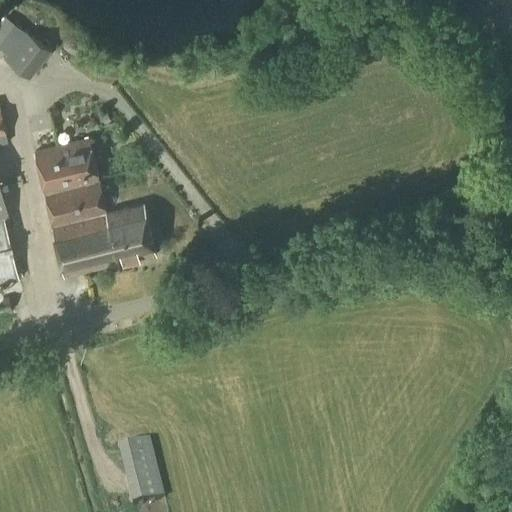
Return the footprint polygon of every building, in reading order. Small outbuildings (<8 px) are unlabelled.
[(25,30),(4,58),(27,76),(49,48),(25,30)] [(0,145),(9,144),(0,107),(0,145)] [(41,148),(58,142),(54,132),(37,138),(41,148)] [(65,277),(155,255),(143,204),(107,213),(89,139),(35,152),(65,277)] [(0,283),(19,279),(4,217),(8,216),(0,180),(0,283)] [(0,314),(11,311),(8,297),(0,299),(0,314)] [(132,507),(163,500),(148,441),(118,449),(132,507)]
